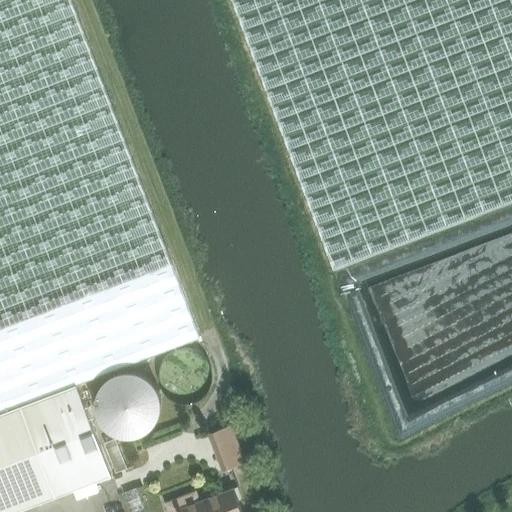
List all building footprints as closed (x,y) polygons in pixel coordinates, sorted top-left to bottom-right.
[(199,336),(71,0),(0,0),(0,411),(77,383),(199,336)] [(511,0),(233,0),(334,268),(511,201),(511,0)] [(10,511),(111,474),(77,383),(0,411),(0,511),(10,511)] [(116,438),(105,442),(116,471),(127,467),(116,438)] [(244,462),(239,447),(216,456),(222,471),(244,462)] [(242,511),(233,488),(200,501),(196,491),(178,498),(182,508),(179,509),(180,511),(242,511)]
